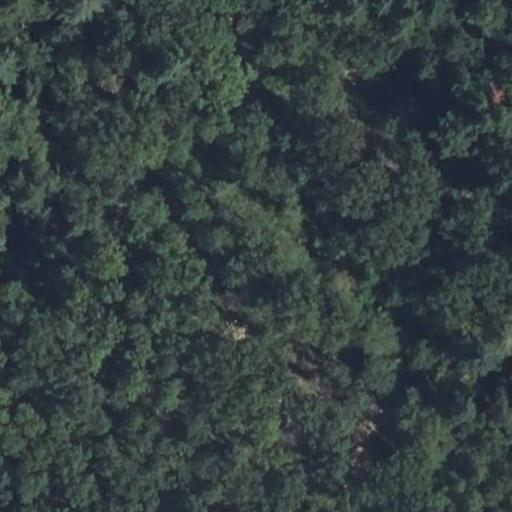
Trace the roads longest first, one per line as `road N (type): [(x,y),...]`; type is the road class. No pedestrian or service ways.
road 1 (track): [(269,0),(115,269),(82,400),(79,511)]
road 2 (track): [(336,511),(341,483),(402,349),(479,293),(511,242)]
